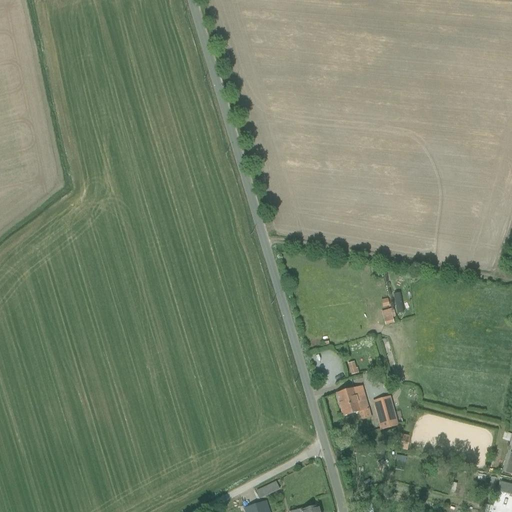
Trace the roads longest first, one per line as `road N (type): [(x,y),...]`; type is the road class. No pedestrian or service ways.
road 1 (unclassified): [(190,0),(324,447)]
road 2 (track): [(262,239),(506,281)]
road 3 (unclassified): [(199,511),(324,447)]
